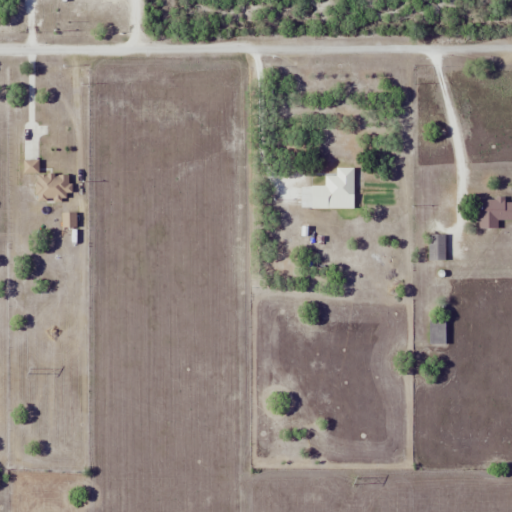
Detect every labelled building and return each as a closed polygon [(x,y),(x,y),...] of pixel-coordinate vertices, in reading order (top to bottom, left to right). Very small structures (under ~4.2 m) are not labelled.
[(336,168),(336,176),(325,176),(325,187),(311,187),(311,210),(328,210),(328,199),(353,199),(353,168),(336,168)] [(36,175),(36,202),(69,202),(69,175),(36,175)] [(511,200),(477,200),(476,229),(497,230),(498,220),(511,220),(511,200)] [(297,227),(283,227),(283,243),(296,243),(297,227)] [(428,262),(445,262),(445,235),(428,235),(428,262)] [(428,345),(445,345),(445,321),(428,321),(428,345)]
